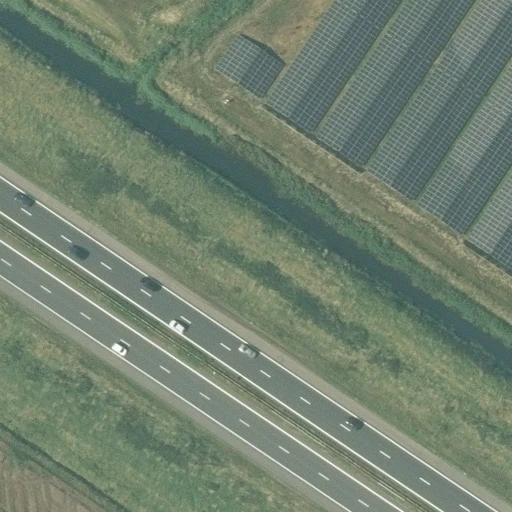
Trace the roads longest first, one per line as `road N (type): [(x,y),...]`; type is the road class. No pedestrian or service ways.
road 1 (motorway): [(471,511),(0,195)]
road 2 (motorway): [(0,262),(373,511)]
